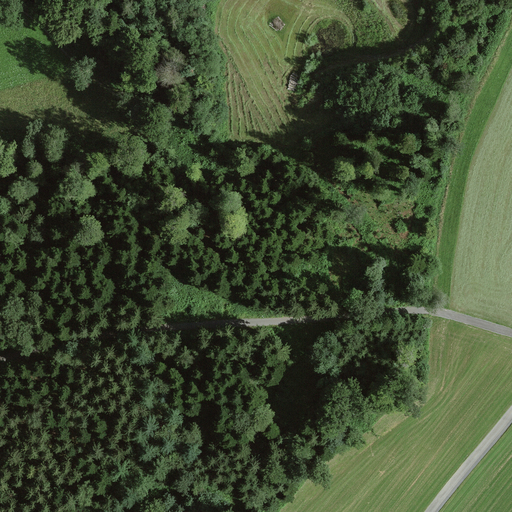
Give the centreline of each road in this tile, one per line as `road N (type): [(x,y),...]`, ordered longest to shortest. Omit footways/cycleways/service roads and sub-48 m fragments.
road 1 (track): [(0,360),(152,329),(418,313),(511,336)]
road 2 (track): [(11,0),(126,102)]
road 3 (unclassified): [(433,511),(511,415)]
